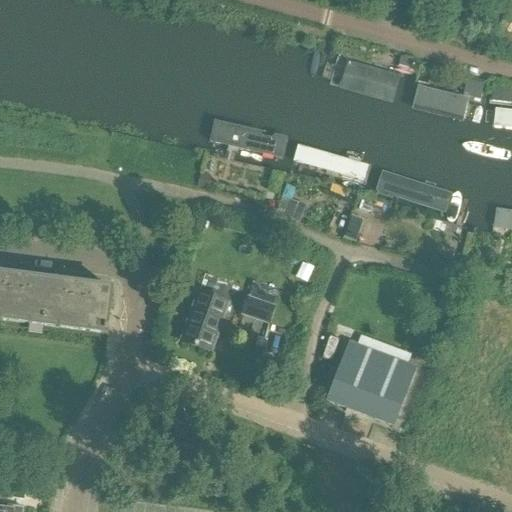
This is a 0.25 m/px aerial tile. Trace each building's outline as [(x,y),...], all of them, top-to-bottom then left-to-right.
[(490,27),(499,36),(510,24),(501,15),(490,27)] [(412,61),(401,58),(399,67),(409,69),(412,61)] [(399,80),(397,75),(357,63),(352,66),(350,72),(352,77),(393,89),(398,86),(399,80)] [(468,87),(483,91),(485,83),(470,79),(468,87)] [(439,96),(442,100),(484,108),(488,105),(489,99),(486,95),(445,87),(440,90),(439,96)] [(491,103),(511,106),(511,101),(511,97),(511,90),(493,88),(492,92),(491,103)] [(228,142),(266,161),(271,159),(274,154),(272,148),(234,130),(229,132),(226,137),(228,142)] [(310,168),(352,176),(356,173),(358,167),(354,162),(313,154),(309,157),(307,163),(310,168)] [(388,182),(390,187),(430,200),(435,197),(437,192),(435,187),(395,173),(390,176),(388,182)] [(200,175),(197,189),(207,191),(210,177),(200,175)] [(287,204),(282,217),(299,224),(304,211),(287,204)] [(503,224),(507,228),(511,228),(511,214),(508,214),(504,218),(503,224)] [(339,236),(352,241),(360,218),(350,215),(348,220),(345,219),(339,236)] [(199,236),(216,242),(221,227),(204,221),(199,236)] [(467,257),(462,256),(460,263),(458,270),(464,271),(466,264),(467,257)] [(13,277),(0,275),(0,322),(13,324),(19,276),(13,276),(13,277)] [(24,277),(19,276),(13,324),(44,328),(49,282),(24,279),(24,277)] [(75,285),(49,282),(44,328),(76,332),(81,284),(75,283),(75,285)] [(86,285),(81,284),(76,332),(106,336),(106,334),(107,334),(107,328),(111,290),(85,287),(86,285)] [(242,315),(268,325),(274,308),(272,308),(278,293),(269,290),(253,284),(249,296),(248,299),(242,315)] [(215,300),(198,294),(180,343),(211,353),(228,304),(215,300)] [(442,296),(437,312),(452,317),(458,301),(442,296)] [(328,403),(393,427),(415,368),(350,344),(328,403)] [(45,494),(46,484),(46,483),(15,479),(13,499),(23,500),(24,492),(45,494)]
